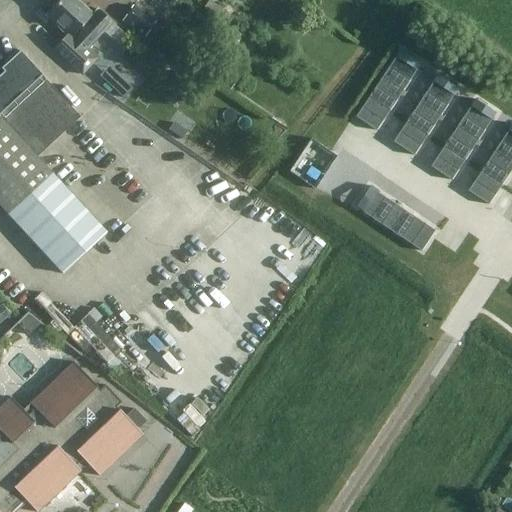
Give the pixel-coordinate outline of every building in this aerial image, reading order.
[(111,38),(119,30),(111,23),(112,22),(97,9),(91,15),(74,0),(60,0),(45,15),(67,35),(53,49),(81,75),(97,58),(87,49),(104,31),(111,38)] [(214,15),(219,7),(208,0),(203,8),(214,15)] [(122,18),(132,25),(146,34),(155,22),(131,6),(122,18)] [(0,130),(31,164),(42,176),(48,170),(33,154),(77,114),(22,55),(0,76),(0,130)] [(397,57),(357,117),(378,131),(418,70),(397,57)] [(230,90),(238,77),(217,64),(209,76),(230,90)] [(119,78),(111,88),(123,99),(132,90),(119,78)] [(434,81),(394,142),(415,156),(455,95),(434,81)] [(472,106),(431,166),(452,180),(493,120),(472,106)] [(186,132),(173,123),(168,130),(181,139),(186,132)] [(42,176),(31,164),(0,130),(0,206),(8,215),(8,214),(62,274),(106,233),(48,170),(42,176)] [(511,132),(509,130),(469,191),(490,205),(511,171),(511,132)] [(376,190),(362,211),(423,251),(436,230),(376,190)] [(28,335),(40,323),(27,313),(17,323),(28,335)] [(0,511),(11,511),(14,509),(23,500),(24,499),(36,511),(77,474),(80,471),(77,467),(78,467),(83,461),(84,461),(99,476),(142,435),(116,407),(121,402),(104,385),(99,390),(73,362),(29,403),(32,407),(25,413),(22,410),(10,397),(0,406),(0,511)] [(484,511),(503,511),(491,503),(484,511)]
